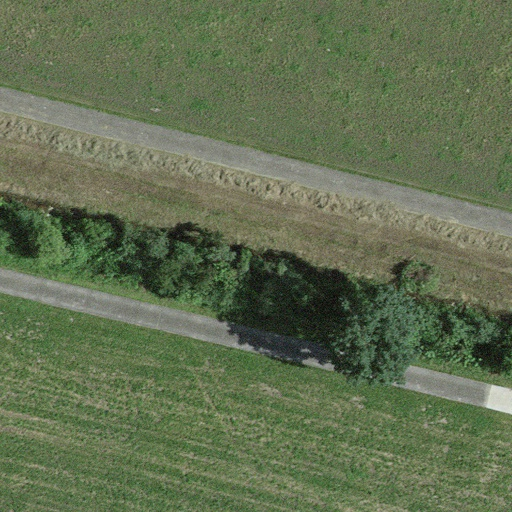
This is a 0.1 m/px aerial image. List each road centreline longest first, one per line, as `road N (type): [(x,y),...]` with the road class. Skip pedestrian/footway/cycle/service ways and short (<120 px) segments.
road 1 (track): [(0,88),(511,221)]
road 2 (track): [(511,403),(0,280)]
